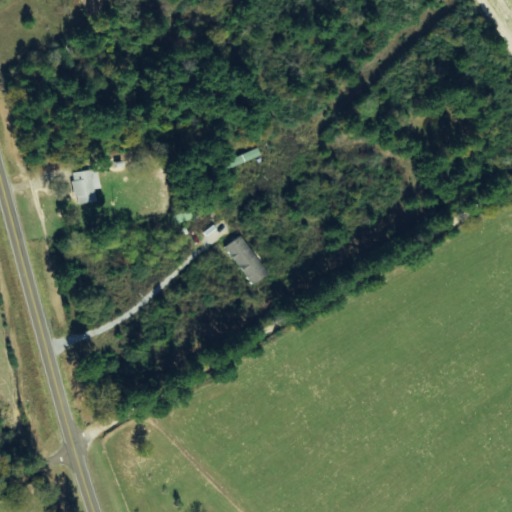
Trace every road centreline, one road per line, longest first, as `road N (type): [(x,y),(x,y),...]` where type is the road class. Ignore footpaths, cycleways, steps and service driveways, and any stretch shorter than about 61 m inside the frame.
road 1 (residential): [(69,438),(511,174)]
road 2 (secondary): [(0,182),(92,511)]
